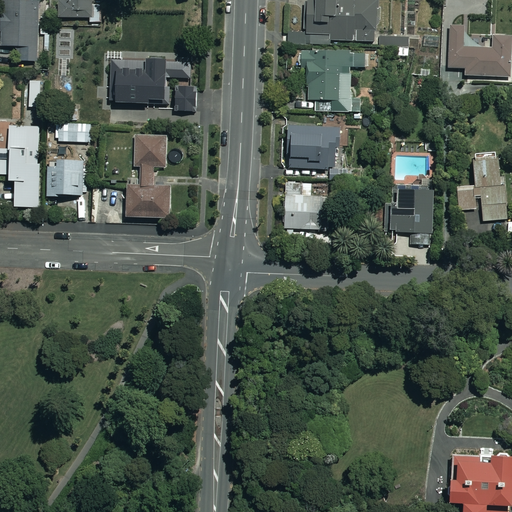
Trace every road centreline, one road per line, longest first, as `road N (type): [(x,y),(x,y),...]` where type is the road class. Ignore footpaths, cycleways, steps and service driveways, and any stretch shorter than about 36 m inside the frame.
road 1 (tertiary): [(227,260),(256,272),(511,281)]
road 2 (residential): [(246,0),(227,260)]
road 3 (tertiary): [(227,260),(214,511)]
road 4 (residential): [(0,249),(227,260)]
